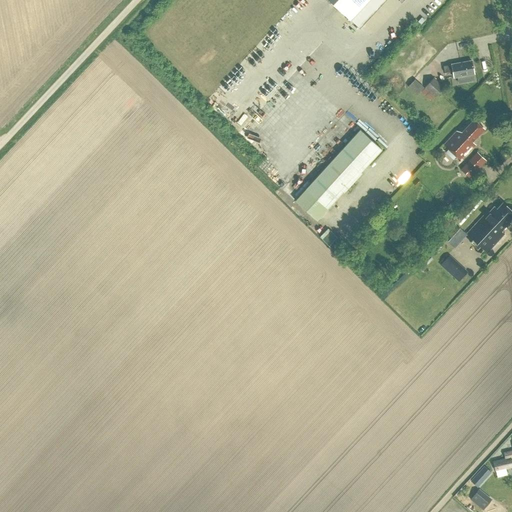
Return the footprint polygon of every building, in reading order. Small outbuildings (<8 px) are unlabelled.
[(329,0),(351,20),(369,0),(329,0)] [(452,71),(454,77),(474,73),(471,60),(451,64),(443,65),(444,72),(452,71)] [(424,87),(435,96),(444,87),(433,77),(424,87)] [(461,132),(456,131),(444,144),(461,160),(475,145),(472,141),(484,128),(474,119),(461,132)] [(295,202),(318,222),(383,151),(361,131),(295,202)] [(485,159),(477,151),(465,164),(474,172),(485,159)] [(417,170),(425,163),(419,157),(411,165),(417,170)] [(445,201),(449,205),(456,197),(452,194),(445,201)] [(466,233),(487,252),(504,234),(501,231),(509,223),(508,221),(511,216),(511,210),(502,202),(496,208),(494,206),(489,212),(487,211),(466,233)] [(322,239),(335,251),(343,242),(331,230),(322,239)] [(444,259),(460,273),(469,262),(453,248),(444,259)] [(511,450),(504,452),(505,458),(493,461),(496,471),(511,466),(511,464),(510,457),(511,456),(511,450)] [(483,509),(491,500),(478,490),(471,499),(483,509)]
